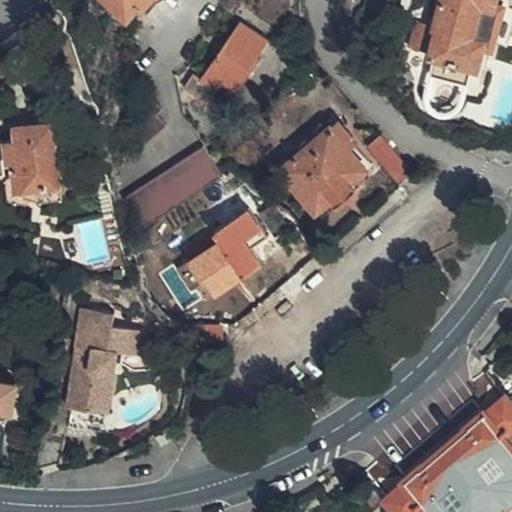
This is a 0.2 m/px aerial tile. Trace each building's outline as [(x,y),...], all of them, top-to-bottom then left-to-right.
[(102,0),(129,19),(139,6),(143,9),(150,0),(102,0)] [(447,0),(441,22),(440,26),(444,27),(443,31),(428,27),(422,47),(431,49),(442,51),(439,59),(436,68),(470,78),(476,59),(480,60),(487,42),(498,45),(510,6),(499,3),(500,0),(447,0)] [(441,22),(431,20),(428,27),(443,31),(444,27),(440,26),(441,22)] [(233,89),(266,41),(238,22),(200,77),(193,73),(184,87),(207,102),(222,82),(233,89)] [(429,56),(439,59),(442,51),(431,49),(429,56)] [(160,111),(150,99),(109,132),(118,143),(127,137),(136,148),(163,127),(154,117),(160,111)] [(52,134),(49,118),(15,124),(17,137),(7,139),(11,160),(16,160),(17,163),(19,175),(13,176),(14,183),(20,182),(21,187),(42,183),(43,189),(60,186),(59,181),(65,179),(61,153),(66,151),(63,132),(52,134)] [(347,133),(333,118),(314,134),(310,130),(298,140),(302,145),(279,165),(313,204),(332,189),(339,196),(355,181),(349,173),(365,160),(344,136),(347,133)] [(368,142),(403,183),(415,171),(380,132),(368,142)] [(7,139),(0,140),(0,156),(2,166),(17,163),(16,160),(11,160),(7,139)] [(217,165),(209,152),(200,140),(118,202),(136,227),(217,165)] [(252,247),(267,236),(247,208),(213,231),(216,236),(207,241),(211,248),(190,261),(203,281),(207,278),(217,292),(261,261),(252,247)] [(135,247),(151,241),(147,229),(130,234),(135,247)] [(68,406),(97,410),(101,391),(116,393),(122,351),(145,354),(149,330),(116,325),(117,313),(82,308),(68,406)] [(224,324),(191,324),(190,341),(224,342),(224,324)] [(210,380),(205,342),(184,345),(190,382),(210,380)] [(511,511),(511,397),(485,367),(453,395),(464,408),(395,466),(389,459),(371,475),(384,488),(405,511),(511,511)] [(0,408),(13,411),(20,382),(0,377),(0,408)] [(101,391),(97,410),(113,413),(116,393),(101,391)] [(66,440),(43,434),(35,465),(58,471),(66,440)] [(168,455),(179,446),(172,438),(160,447),(168,455)] [(384,488),(371,475),(359,485),(371,499),(384,488)]
